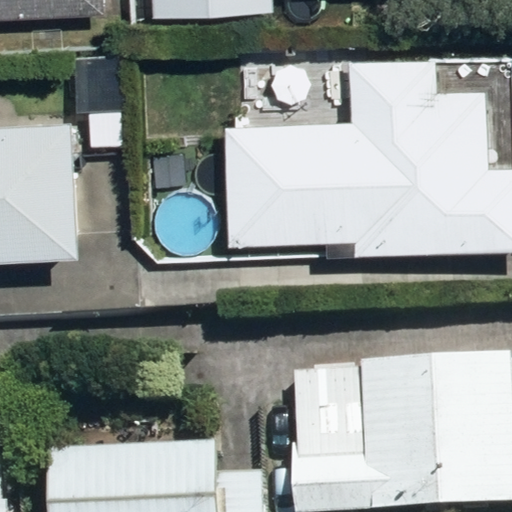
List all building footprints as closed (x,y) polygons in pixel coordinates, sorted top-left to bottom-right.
[(117,0),(0,0),(0,9),(118,7),(117,0)] [(153,0),(154,13),(312,11),(311,0),(153,0)] [(246,227),(373,223),(379,240),(511,236),(511,72),(455,74),(455,46),(362,49),(364,115),(243,119),(246,227)] [(0,245),(100,239),(104,106),(0,106),(0,245)] [(0,511),(25,511),(26,481),(21,481),(24,347),(0,346),(0,511)] [(511,349),(370,350),(370,365),(304,365),(304,511),(423,511),(424,501),(511,501),(511,349)] [(73,511),(280,511),(281,466),(240,465),(240,439),(74,437),(73,511)]
